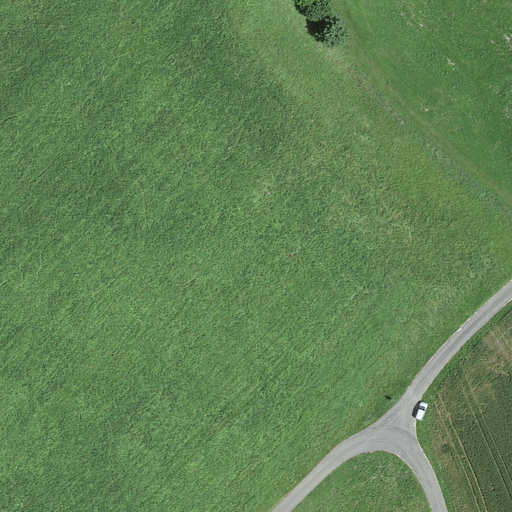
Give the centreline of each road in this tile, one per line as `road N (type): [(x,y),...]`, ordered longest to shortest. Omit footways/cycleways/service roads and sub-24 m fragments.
road 1 (track): [(511,198),(368,69),(332,0)]
road 2 (unclassified): [(389,442),(426,375),(511,289)]
road 3 (unclassified): [(279,511),(345,450),(389,442)]
